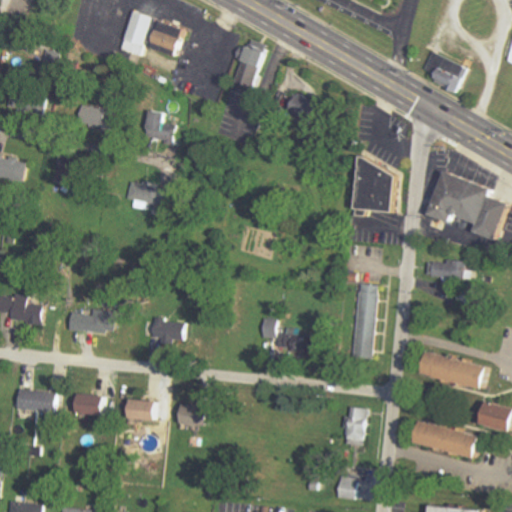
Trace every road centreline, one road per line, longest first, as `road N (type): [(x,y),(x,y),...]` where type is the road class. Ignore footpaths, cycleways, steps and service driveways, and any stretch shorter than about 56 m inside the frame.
road 1 (residential): [(384,511),(429,108)]
road 2 (residential): [(0,354),(395,394)]
road 3 (primary): [(243,0),(511,156)]
road 4 (residential): [(169,163),(0,131)]
